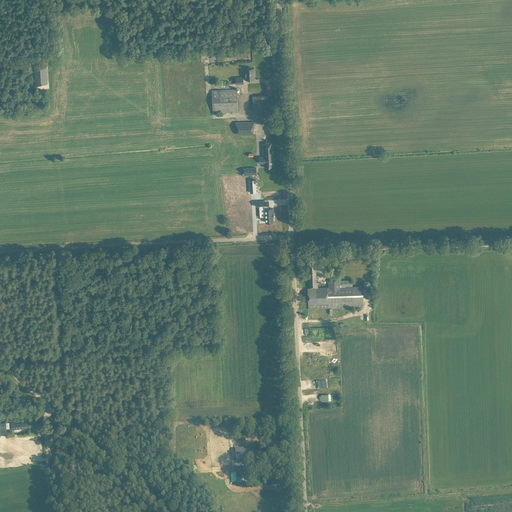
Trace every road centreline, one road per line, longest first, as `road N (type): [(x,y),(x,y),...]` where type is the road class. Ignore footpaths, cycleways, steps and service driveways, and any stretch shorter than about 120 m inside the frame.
road 1 (unclassified): [(291,237),(0,252)]
road 2 (unclassified): [(305,511),(292,248)]
road 3 (unclassified): [(291,237),(279,0)]
road 4 (track): [(171,511),(0,361)]
road 5 (unclassified): [(292,248),(511,243)]
road 6 (track): [(62,417),(55,248)]
